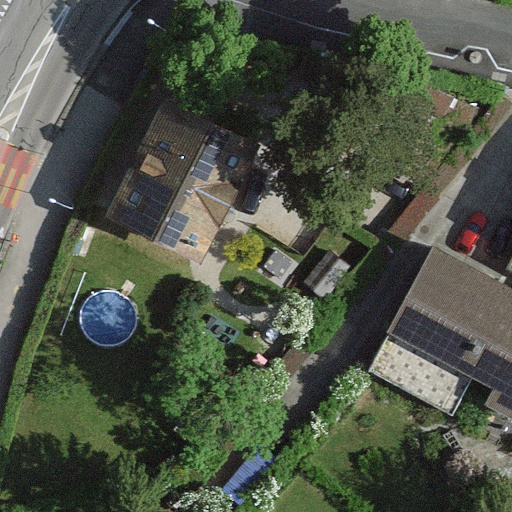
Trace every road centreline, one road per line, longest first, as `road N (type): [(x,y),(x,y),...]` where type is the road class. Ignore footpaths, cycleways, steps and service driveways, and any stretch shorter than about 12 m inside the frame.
road 1 (tertiary): [(0,136),(75,0)]
road 2 (residential): [(366,0),(511,36)]
